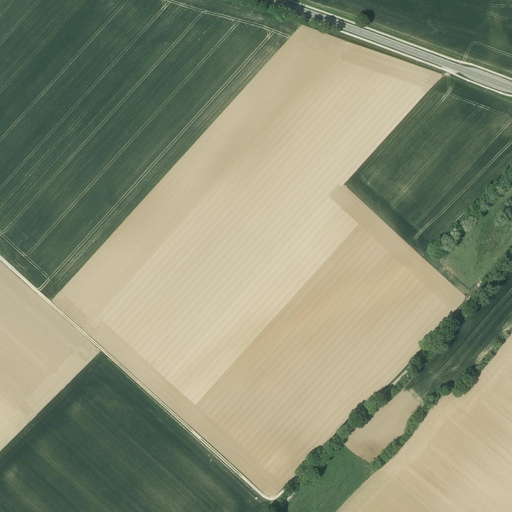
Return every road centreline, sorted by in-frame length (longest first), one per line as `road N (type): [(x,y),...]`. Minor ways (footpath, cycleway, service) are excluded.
road 1 (track): [(0,257),(259,493),(274,497),(305,477)]
road 2 (unclassified): [(278,511),(342,428),(391,386),(511,251)]
road 3 (secondary): [(511,89),(260,0)]
